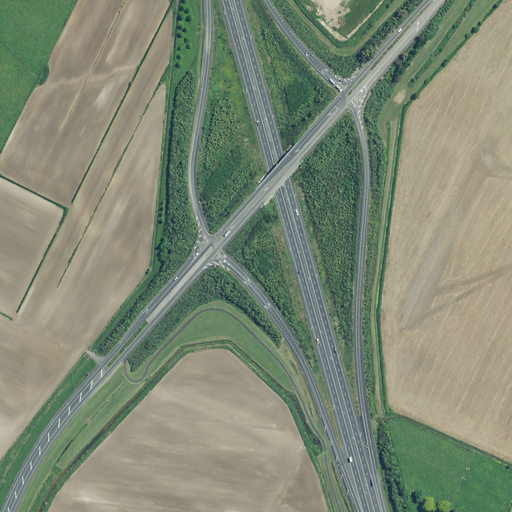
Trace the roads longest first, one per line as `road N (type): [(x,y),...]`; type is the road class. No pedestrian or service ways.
road 1 (motorway): [(238,0),(378,511)]
road 2 (motorway): [(366,511),(226,0)]
road 3 (motorway): [(356,114),(366,172),(357,348),(382,511)]
road 4 (primary): [(206,260),(63,424),(12,511)]
road 5 (motorway): [(361,511),(309,374),(238,272)]
road 6 (primary): [(4,511),(48,430),(141,322)]
road 7 (motorway): [(203,228),(191,169),(209,55),(208,0)]
road 8 (primary): [(348,100),(217,248)]
road 9 (primary): [(213,241),(343,94)]
